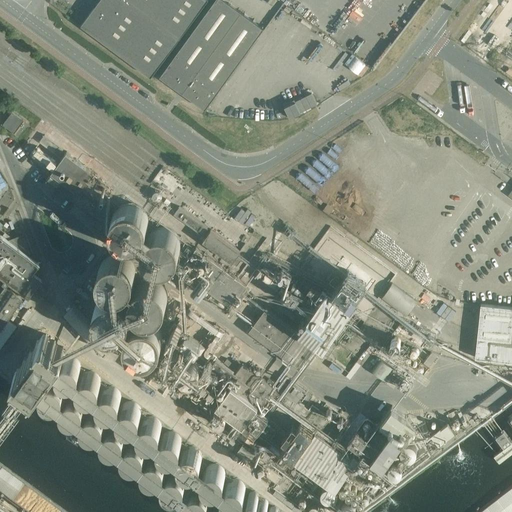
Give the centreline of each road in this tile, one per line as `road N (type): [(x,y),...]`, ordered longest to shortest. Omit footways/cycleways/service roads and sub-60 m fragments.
road 1 (unclassified): [(426,34),(395,77),(239,172),(21,14)]
road 2 (unclassified): [(20,175),(79,232),(82,247),(68,271)]
